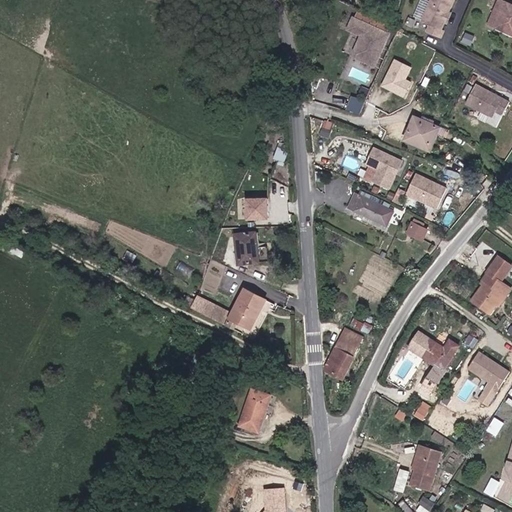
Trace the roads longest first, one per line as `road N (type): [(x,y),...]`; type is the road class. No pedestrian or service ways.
road 1 (tertiary): [(322,452),(299,112),(274,0)]
road 2 (unclassified): [(511,174),(415,295),(342,433),(322,452)]
